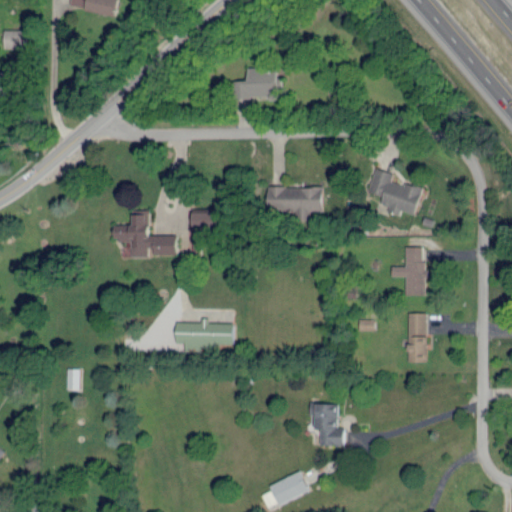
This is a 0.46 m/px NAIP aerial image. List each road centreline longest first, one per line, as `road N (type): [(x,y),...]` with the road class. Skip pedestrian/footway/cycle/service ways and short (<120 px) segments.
road 1 (residential): [(104,115),(133,133),(423,128),(454,140),(476,164),(486,196),(482,453),(495,474),(511,479)]
road 2 (tertiary): [(0,199),(229,0)]
road 3 (motorway): [(422,0),(511,107)]
